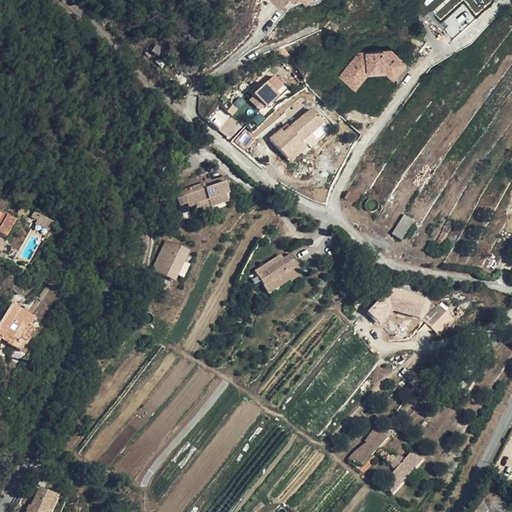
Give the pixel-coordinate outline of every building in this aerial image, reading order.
[(298,0),(306,9),(317,0),(264,0),(261,4),(275,13),(284,0),(291,0),(293,2),(295,0),(298,0)] [(453,15),(442,21),(450,35),(475,21),(468,10),(455,18),(453,15)] [(347,68),(364,78),(368,73),(384,71),(397,82),(409,66),(389,50),(363,54),(356,63),(353,60),(347,68)] [(358,54),(353,60),(356,63),(363,54),(358,54)] [(355,89),(364,78),(347,68),(339,77),(355,89)] [(278,91),(270,81),(250,99),(261,112),(274,102),(270,97),(278,91)] [(324,127),(314,114),(293,131),(287,135),(284,132),(273,141),(289,161),(297,154),(295,150),(303,144),(324,127)] [(256,139),(245,131),(237,142),(247,151),(256,139)] [(297,154),(289,161),(291,164),(308,150),(303,144),(295,150),(297,154)] [(203,182),(201,175),(184,182),(185,186),(177,188),(179,192),(176,193),(179,206),(187,203),(189,210),(199,207),(201,207),(199,203),(208,200),(210,207),(228,201),(226,194),(229,194),(226,184),(225,183),(206,189),(204,184),(203,182)] [(230,182),(228,177),(210,182),(210,180),(203,182),(204,184),(206,189),(225,183),(226,184),(230,182)] [(210,207),(208,200),(199,203),(201,207),(199,207),(200,210),(210,207)] [(15,221),(0,212),(0,235),(5,238),(15,221)] [(402,240),(416,219),(406,213),(394,231),(392,234),(402,240)] [(51,224),(39,217),(35,224),(48,231),(51,224)] [(190,266),(185,262),(190,251),(165,240),(153,272),(175,281),(179,274),(185,277),(190,266)] [(290,257),(257,275),(267,293),(288,281),(292,279),(293,282),(302,277),(290,257)] [(380,324),(394,317),(385,301),(381,293),(359,304),(362,310),(374,320),(380,324)] [(385,301),(394,317),(401,313),(393,297),(385,301)] [(436,334),(454,320),(440,303),(422,317),(436,334)] [(35,319),(12,304),(7,312),(1,321),(0,322),(0,337),(2,339),(9,343),(8,344),(19,352),(36,326),(32,323),(35,319)] [(374,320),(362,310),(372,329),(380,324),(374,320)] [(260,410),(246,398),(183,476),(197,488),(260,410)] [(388,438),(375,429),(366,441),(368,443),(366,444),(363,446),(359,449),(353,454),(349,459),(351,461),(350,462),(355,466),(357,464),(362,466),(375,452),(389,464),(393,466),(394,466),(386,477),(387,478),(382,484),(388,488),(399,474),(402,476),(411,465),(414,467),(418,459),(407,452),(403,458),(400,457),(396,462),(392,461),(397,455),(380,447),(388,438)] [(54,511),(61,499),(43,490),(32,511),(54,511)] [(477,511),(490,511),(487,500),(477,511)]
